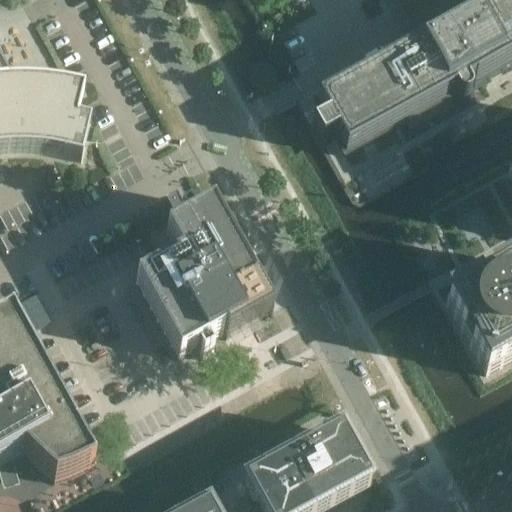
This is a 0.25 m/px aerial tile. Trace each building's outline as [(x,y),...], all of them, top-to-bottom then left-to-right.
[(511,1),(477,21),(465,0),(390,0),(395,9),(419,53),(395,66),(376,76),(317,109),(326,125),(322,127),(313,132),(311,133),(321,150),(322,149),(332,144),(336,142),(345,158),(362,149),(373,143),(390,133),(395,131),(398,129),(405,125),(409,134),(428,124),(432,122),(454,109),(452,106),(456,104),(456,105),(457,106),(458,107),(460,107),(462,108),(463,108),(465,107),(466,107),(468,106),(469,104),(469,103),(470,102),(470,101),(470,100),(470,99),(469,97),(466,92),(489,79),(501,72),(511,67),(511,66),(511,1)] [(0,156),(6,156),(12,155),(22,155),(29,155),(36,156),(42,156),(47,157),(50,158),(63,160),(81,165),(90,126),(76,123),(83,94),(61,90),(42,87),(23,86),(16,87),(7,87),(0,87),(0,156)] [(313,110),(304,115),(306,119),(310,126),(319,121),(314,114),(313,110)] [(201,216),(193,220),(191,216),(188,211),(179,216),(182,221),(183,223),(184,225),(179,228),(172,216),(161,221),(168,233),(166,235),(180,260),(173,264),(135,284),(178,362),(196,352),(202,363),(212,357),(213,357),(207,347),(210,345),(223,338),(225,342),(226,342),(228,341),(246,331),(258,325),(272,317),(272,316),(271,314),(273,312),(260,288),(257,289),(256,287),(255,285),(257,283),(251,273),(249,274),(247,272),(250,270),(244,260),(242,262),(241,259),(243,258),(237,248),(235,249),(234,246),(236,245),(230,235),(228,236),(227,234),(229,232),(224,222),(221,224),(220,221),(222,220),(217,210),(214,212),(212,208),(211,209),(209,210),(207,208),(200,212),(201,214),(200,215),(201,216)] [(511,269),(487,284),(476,290),(445,307),(463,338),(468,349),(485,379),(511,364),(511,269)] [(36,297),(16,308),(31,336),(51,325),(51,324),(46,315),(43,310),(40,304),(36,297)] [(49,389),(22,341),(11,319),(0,325),(0,415),(8,411),(17,428),(36,417),(27,401),(49,389)] [(16,479),(12,462),(23,456),(32,466),(42,476),(54,487),(62,484),(68,482),(73,480),(78,478),(84,475),(88,472),(93,470),(49,389),(27,401),(36,417),(17,428),(8,411),(0,415),(0,483),(0,484),(16,479)] [(340,436),(244,489),(256,511),(328,511),(370,489),(340,436)] [(191,493),(154,511),(192,511),(199,508),(191,493)]
